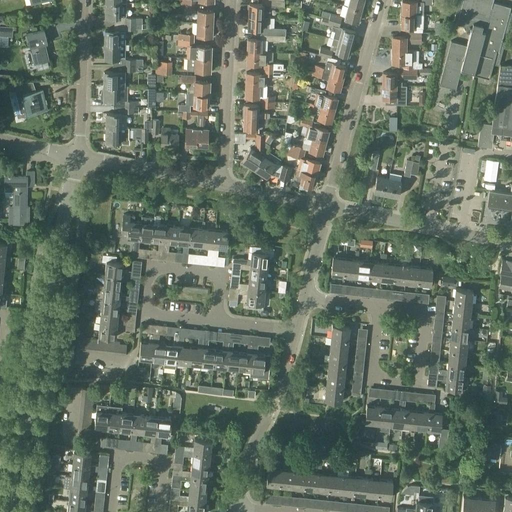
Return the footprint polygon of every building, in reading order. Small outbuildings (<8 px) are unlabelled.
[(250,4),(249,16),(263,16),(270,16),(270,5),(278,5),(277,0),(265,0),(266,4),(250,4)] [(363,0),(349,0),(348,6),(361,9),(364,10),(366,2),(363,2),(363,0)] [(493,2),(493,0),(459,0),(455,18),(458,19),(456,24),(471,28),(467,45),(451,41),(440,84),(439,83),(439,84),(456,88),(461,69),(470,71),(471,69),(474,69),(472,75),(473,75),(473,74),(489,78),(493,64),(493,63),(499,65),(499,64),(505,42),(502,41),(504,32),(507,32),(511,15),(511,11),(510,11),(511,6),(493,2)] [(403,1),(403,14),(415,14),(416,1),(403,1)] [(115,16),(120,16),(126,17),(127,3),(120,2),(106,2),(106,16),(115,16)] [(345,18),(358,21),(361,9),(348,6),(345,18)] [(197,22),(213,23),(214,11),(198,10),(197,22)] [(403,14),(402,27),(415,27),(422,27),(422,19),(424,19),(424,22),(427,22),(427,14),(415,14),(403,14)] [(263,16),(249,16),(249,28),(262,29),(269,29),(269,27),(270,16),(263,16)] [(331,29),(335,30),(334,36),(333,38),(352,43),(354,36),(355,31),(342,27),(339,27),(340,21),(331,19),(323,17),(321,22),(332,25),(331,29)] [(197,35),(213,36),(213,23),(197,22),(197,35)] [(11,25),(0,25),(0,33),(11,34),(11,25)] [(45,29),(27,33),(27,36),(30,47),(35,64),(49,60),(46,47),(44,47),(44,44),(48,43),(47,36),(45,29)] [(105,30),(105,36),(105,43),(120,44),(126,44),(126,31),(120,31),(120,30),(115,30),(105,30)] [(406,37),(393,36),(393,49),(406,49),(406,43),(421,44),(422,32),(406,32),(406,37)] [(248,39),(247,51),(261,52),(261,45),(267,46),(268,45),(270,45),(271,40),(285,41),(286,35),(276,35),(264,34),(262,34),(262,39),(248,39)] [(333,50),(349,55),(352,43),(333,38),(330,49),(321,47),(319,54),(324,55),(331,57),(333,50)] [(189,46),(189,49),(188,57),(211,58),(212,46),(196,45),(193,45),(194,40),(178,39),(178,45),(189,46)] [(105,58),(119,58),(119,57),(120,57),(126,57),(126,44),(120,44),(105,43),(105,58)] [(406,49),(393,49),(393,62),(392,67),(401,67),(405,68),(406,49)] [(247,63),(260,64),(260,63),(265,63),(265,69),(278,69),(278,65),(278,63),(267,63),(268,52),(261,52),(247,51),(247,63)] [(308,53),(300,51),(296,64),(304,66),(308,53)] [(211,58),(188,57),(188,70),(211,71),(211,58)] [(326,60),(325,67),(315,65),(314,70),(330,74),(343,77),(346,66),(333,62),(326,60)] [(157,61),(157,73),(171,74),(172,62),(160,61),(157,61)] [(511,64),(502,64),(493,123),(494,123),(500,124),(498,134),(501,134),(500,138),(511,139),(511,64)] [(384,72),(383,85),(396,85),(402,85),(402,78),(417,79),(417,68),(405,68),(401,67),(401,72),(384,72)] [(247,72),(246,84),(259,85),(263,85),(266,85),(269,85),(269,81),(266,81),(266,75),(277,75),(278,69),(265,69),(264,74),(260,73),(260,72),(247,72)] [(312,75),(329,79),(327,85),(340,89),(343,77),(330,74),(314,70),(312,75)] [(104,71),(104,85),(119,86),(120,86),(124,86),(125,72),(104,71)] [(192,80),(192,75),(182,75),(182,81),(188,81),(187,93),(194,93),(209,93),(210,81),(192,80)] [(9,90),(23,91),(23,81),(10,81),(9,90)] [(259,97),(259,85),(246,84),(246,96),(259,97)] [(100,95),(102,99),(118,100),(118,99),(126,99),(126,86),(124,86),(120,86),(119,86),(104,85),(104,91),(102,91),(100,95)] [(407,105),(407,86),(402,85),(396,85),(383,85),(383,98),(395,98),(395,104),(407,105)] [(310,86),(309,91),(317,93),(314,104),(334,109),(337,97),(325,94),(326,90),(310,86)] [(23,94),(17,95),(22,116),(48,110),(48,109),(47,109),(43,90),(43,89),(43,88),(22,93),(23,94)] [(185,104),(181,104),(181,110),(183,110),(190,110),(190,104),(193,104),(193,105),(209,106),(209,93),(194,93),(187,93),(186,93),(185,104)] [(315,112),(316,110),(320,111),(318,118),(331,121),(334,109),(314,104),(310,103),(307,102),(305,109),(315,112)] [(258,117),(258,105),(245,104),(245,105),(243,105),(243,112),(245,112),(245,116),(258,117)] [(179,110),(179,115),(183,115),(182,119),(190,119),(190,115),(197,116),(198,111),(190,110),(183,110),(181,110),(179,110)] [(207,117),(208,111),(198,111),(197,116),(197,128),(196,144),(207,145),(207,128),(204,128),(204,117),(207,117)] [(120,113),(106,113),(106,127),(126,127),(127,114),(121,114),(121,113),(120,113)] [(257,129),(258,123),(262,123),(262,122),(262,117),(258,117),(245,116),(245,122),(243,123),(242,126),(244,127),(244,128),(257,129)] [(302,118),(301,123),(308,125),(311,126),(312,125),(313,121),(302,118)] [(493,123),(482,122),(478,144),(490,146),(491,146),(494,123),(493,123)] [(326,141),(328,130),(312,125),(311,126),(308,125),(305,136),(326,141)] [(105,141),(120,142),(121,142),(121,143),(129,143),(129,131),(126,131),(126,127),(106,127),(105,141)] [(197,128),(186,127),(185,144),(196,144),(197,128)] [(170,133),(170,128),(166,128),(162,128),(161,143),(177,144),(178,134),(170,133)] [(285,131),(283,147),(286,148),(288,143),(289,143),(292,133),(285,131)] [(250,148),(243,161),(244,161),(243,164),(247,167),(250,165),(254,168),(269,144),(264,142),(269,133),(257,133),(256,146),(259,148),(255,151),(250,148)] [(277,135),(276,139),(283,143),(284,135),(282,134),(281,137),(277,135)] [(326,141),(305,136),(304,141),(311,144),(310,149),(323,153),(326,141)] [(289,143),(288,143),(286,148),(304,153),(306,147),(289,143)] [(273,165),(274,163),(267,158),(271,152),(273,147),(269,144),(254,168),(266,175),(268,172),(273,165)] [(283,147),(282,153),(301,158),(298,168),(317,173),(320,161),(307,158),(307,159),(303,158),(304,153),(286,148),(283,147)] [(274,163),(273,165),(280,166),(280,164),(281,159),(271,152),(267,158),(274,163)] [(374,152),(371,168),(377,169),(380,153),(374,152)] [(408,159),(404,175),(411,176),(411,173),(417,174),(418,171),(420,161),(419,161),(415,160),(416,156),(412,155),(411,160),(408,159)] [(282,164),(280,164),(280,166),(273,165),(268,172),(271,174),(271,175),(279,177),(282,164)] [(279,178),(288,180),(292,167),(282,164),(279,177),(279,178)] [(301,182),(314,185),(314,184),(315,184),(316,184),(317,180),(316,178),(315,178),(317,173),(298,168),(297,174),(302,176),(301,182)] [(27,176),(5,176),(5,192),(14,192),(14,207),(9,207),(9,224),(29,224),(29,207),(27,207),(27,192),(25,192),(25,186),(34,186),(34,172),(27,172),(27,176)] [(389,178),(377,175),(374,191),(386,193),(389,178)] [(386,193),(398,196),(401,180),(389,178),(386,193)] [(511,192),(489,189),(487,204),(511,207),(511,213),(511,221),(511,192)] [(135,239),(134,244),(135,244),(133,256),(138,257),(139,248),(140,239),(142,222),(134,221),(135,215),(123,214),(121,235),(127,236),(127,238),(135,239)] [(159,246),(158,259),(163,260),(167,224),(160,224),(161,216),(155,215),(155,217),(154,223),(152,240),(160,241),(160,245),(159,245),(159,246)] [(142,216),(142,222),(140,239),(152,240),(154,223),(155,217),(142,216)] [(169,247),(169,246),(169,242),(177,243),(179,226),(167,224),(163,260),(167,260),(169,247)] [(184,248),(184,249),(183,262),(188,262),(188,253),(189,244),(191,227),(179,226),(177,243),(185,244),(184,248)] [(191,227),(189,244),(202,246),(204,228),(191,227)] [(209,255),(208,264),(212,265),(216,229),(204,228),(202,246),(209,246),(208,252),(209,252),(209,255)] [(226,248),(228,231),(216,229),(212,265),(217,265),(218,252),(219,252),(218,252),(219,247),(226,248)] [(361,239),(360,246),(372,248),(373,241),(363,240),(361,239)] [(252,252),(251,264),(268,266),(269,258),(270,258),(273,256),(274,250),(274,248),(253,246),(253,248),(252,252)] [(103,254),(102,261),(106,261),(105,274),(122,275),(131,276),(132,272),(123,271),(124,263),(116,262),(117,256),(103,254)] [(334,256),(332,274),(344,275),(346,258),(334,256)] [(346,258),(344,275),(357,276),(358,259),(346,258)] [(369,278),(371,261),(358,259),(357,276),(369,278)] [(500,274),(501,274),(502,274),(511,275),(511,261),(507,260),(503,259),(500,274)] [(371,261),(369,278),(381,279),(383,262),(371,261)] [(246,268),(250,269),(249,277),(267,278),(268,266),(251,264),(242,263),(233,262),(232,267),(242,267),(246,268),(246,269),(246,268)] [(393,280),(395,263),(383,262),(381,279),(387,280),(393,280)] [(395,263),(393,280),(406,282),(408,265),(395,263)] [(418,283),(420,266),(408,265),(406,282),(418,283)] [(431,284),(431,280),(433,267),(420,266),(418,283),(431,284)] [(126,281),(126,280),(140,282),(140,277),(131,276),(122,275),(105,274),(104,286),(121,288),(122,280),(126,281)] [(511,288),(511,275),(502,274),(501,274),(500,280),(499,286),(511,288)] [(442,284),(452,285),(453,277),(443,276),(442,284)] [(244,283),(244,284),(240,284),(231,283),(230,287),(266,291),(267,280),(267,278),(249,277),(249,280),(249,284),(245,284),(245,283),(244,283)] [(124,296),(120,296),(121,288),(104,286),(98,286),(97,298),(137,302),(138,298),(125,296),(124,296)] [(244,293),(248,294),(247,302),(247,308),(263,309),(264,309),(266,291),(230,287),(230,292),(239,293),(243,293),(243,294),(244,294),(244,293)] [(473,290),(456,288),(455,300),(472,302),(473,290)] [(118,312),(119,305),(123,305),(123,306),(124,306),(124,305),(137,306),(137,302),(97,298),(96,310),(102,311),(118,312)] [(472,302),(455,300),(453,313),(471,314),(472,302)] [(120,321),(118,321),(118,312),(102,311),(100,323),(117,325),(126,326),(135,326),(135,322),(122,321),(122,320),(121,320),(121,321),(120,321)] [(471,314),(453,313),(452,325),(470,327),(471,314)] [(100,323),(99,336),(116,337),(117,325),(100,323)] [(150,338),(150,342),(141,341),(140,358),(152,360),(156,324),(151,324),(151,333),(150,338),(150,337),(150,338)] [(160,338),(159,338),(159,334),(160,325),(156,324),(152,360),(165,361),(167,344),(159,343),(159,339),(160,339),(160,338)] [(332,337),(349,339),(350,326),(333,325),(332,337)] [(451,338),(468,339),(470,327),(452,325),(451,338)] [(175,340),(174,345),(167,344),(165,361),(164,367),(176,368),(177,362),(181,327),(176,326),(175,336),(175,340)] [(185,341),(184,341),(184,337),(185,327),(181,327),(177,362),(190,364),(191,346),(184,346),(184,342),(185,342),(185,341)] [(200,343),(199,347),(191,346),(190,364),(202,365),(206,330),(201,329),(200,338),(200,343),(199,343),(200,343)] [(209,337),(210,330),(206,330),(202,365),(214,366),(216,349),(209,348),(210,344),(210,337),(209,337)] [(226,332),(225,341),(225,346),(224,346),(223,350),(216,349),(214,366),(226,368),(230,332),(226,332)] [(233,351),(234,347),(234,346),(233,346),(234,342),(235,333),(230,332),(226,368),(239,369),(240,352),(233,351)] [(250,334),(249,343),(249,347),(248,347),(248,353),(240,352),(239,369),(251,370),(255,335),(250,334)] [(258,354),(258,350),(259,350),(259,349),(258,349),(258,344),(259,335),(255,335),(251,370),(270,372),(272,355),(258,354)] [(349,339),(332,337),(331,350),(348,351),(349,339)] [(78,338),(77,350),(119,354),(120,342),(78,338)] [(468,339),(451,338),(450,350),(467,351),(468,339)] [(330,362),(346,363),(348,351),(331,350),(330,362)] [(448,362),(466,364),(467,351),(450,350),(448,362)] [(346,363),(330,362),(328,374),(345,376),(346,363)] [(466,364),(448,362),(447,375),(464,376),(466,364)] [(484,365),(482,378),(492,379),(493,366),(484,365)] [(327,387),(344,388),(345,376),(328,374),(327,387)] [(458,388),(463,389),(464,376),(447,375),(446,387),(458,388)] [(483,384),(482,394),(489,395),(490,385),(483,384)] [(344,388),(327,387),(326,399),(342,401),(344,388)] [(181,397),(180,394),(176,391),(175,396),(173,396),(173,406),(180,407),(181,397)] [(406,399),(401,399),(400,408),(392,407),(390,425),(403,426),(405,409),(406,399)] [(435,403),(431,402),(430,411),(428,429),(440,430),(442,413),(434,412),(435,403)] [(98,404),(96,427),(108,428),(111,405),(98,404)] [(122,412),(123,406),(111,405),(108,428),(120,430),(122,412)] [(362,421),(366,421),(366,422),(378,424),(380,406),(367,405),(367,413),(363,412),(362,421)] [(390,425),(392,407),(380,406),(378,424),(390,425)] [(415,427),(417,410),(405,409),(403,426),(415,427)] [(417,410),(415,427),(428,429),(430,411),(417,410)] [(122,412),(120,430),(133,431),(135,414),(122,412)] [(131,448),(135,449),(137,436),(137,435),(138,431),(145,432),(147,415),(135,414),(133,431),(132,440),(131,448)] [(152,433),(152,437),(152,438),(151,451),(156,451),(157,442),(157,436),(157,433),(159,416),(147,415),(145,432),(152,433)] [(159,416),(157,433),(157,436),(157,442),(156,451),(160,452),(161,443),(162,443),(163,434),(170,435),(172,418),(159,416)] [(439,437),(438,445),(447,446),(447,437),(439,437)] [(196,439),(194,451),(212,453),(213,441),(196,439)] [(376,441),(375,448),(386,449),(387,441),(376,440),(376,441)] [(488,444),(487,455),(500,456),(500,445),(488,444)] [(90,464),(91,452),(77,451),(75,450),(73,463),(90,464)] [(190,455),(194,456),(193,463),(210,465),(212,453),(194,451),(185,450),(176,450),(176,453),(185,455),(189,455),(189,456),(190,456),(190,455)] [(99,465),(90,464),(73,463),(72,475),(89,477),(90,470),(94,470),(99,470),(107,471),(108,466),(99,465)] [(187,470),(187,471),(183,470),(174,469),(174,474),(192,476),(209,478),(210,465),(193,463),(192,471),(188,471),(188,470),(187,470)] [(270,468),(268,485),(280,486),(282,469),(270,468)] [(282,469),(280,486),(293,487),(294,470),(282,469)] [(305,489),(306,471),(294,470),(293,487),(305,489)] [(306,471),(305,489),(317,490),(319,473),(306,471)] [(330,491),(331,474),(319,473),(317,490),(330,491)] [(174,478),(182,479),(191,480),(191,488),(208,490),(209,478),(192,476),(174,474),(174,478)] [(331,474),(330,491),(342,492),(344,475),(331,474)] [(87,489),(97,490),(105,491),(105,487),(97,486),(92,485),(88,484),(89,477),(72,475),(66,475),(64,487),(70,488),(87,489)] [(354,494),(356,476),(344,475),(342,492),(354,494)] [(356,476),(354,494),(367,495),(368,477),(356,476)] [(379,496),(380,479),(368,477),(367,495),(379,496)] [(392,497),(393,480),(380,479),(379,496),(392,497)] [(407,486),(402,490),(402,492),(414,493),(415,490),(419,491),(420,486),(420,485),(411,484),(407,486)] [(69,500),(86,501),(87,489),(70,488),(69,500)] [(185,495),(181,495),(172,494),(171,498),(207,502),(208,490),(191,488),(190,495),(185,495)] [(274,504),(275,495),(266,494),(265,503),(274,504)] [(432,511),(435,496),(420,494),(419,501),(416,501),(416,508),(409,507),(409,508),(407,508),(406,511),(432,511)] [(493,511),(495,498),(464,495),(461,511),(493,511)] [(511,511),(511,495),(505,495),(503,511),(511,511)] [(299,497),(284,496),(283,504),(298,506),(299,497)] [(188,511),(205,511),(207,502),(171,498),(171,503),(180,504),(184,504),(184,505),(189,505),(188,511)] [(323,508),(324,500),(308,498),(307,507),(323,508)] [(90,509),(86,509),(86,501),(69,500),(67,511),(102,511),(103,511),(94,510),(90,510),(90,509)] [(349,502),(333,501),(332,509),(348,511),(349,502)] [(357,511),(372,511),(373,505),(358,503),(357,511)]
